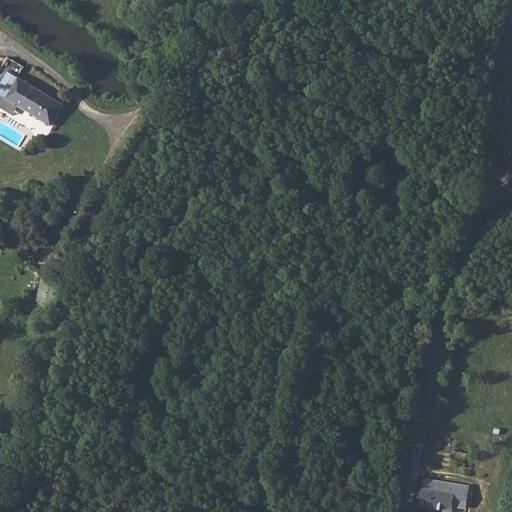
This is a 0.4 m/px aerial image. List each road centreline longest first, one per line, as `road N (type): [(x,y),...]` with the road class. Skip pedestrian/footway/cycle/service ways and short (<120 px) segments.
road 1 (unclassified): [(280,0),(209,26),(170,63),(38,262)]
road 2 (unclassified): [(407,511),(451,289),(474,251),(511,216)]
road 3 (track): [(126,133),(0,34)]
